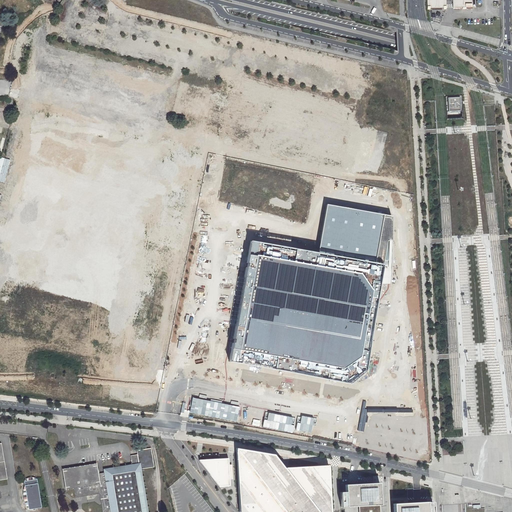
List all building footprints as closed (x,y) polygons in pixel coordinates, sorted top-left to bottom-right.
[(445,0),(427,0),(427,9),(446,9),(446,8),(445,0)] [(452,0),(453,9),(467,8),(472,8),(472,4),(471,0),(452,0)] [(16,30),(7,68),(18,70),(26,33),(16,30)] [(337,164),(351,105),(242,80),(231,127),(245,130),(243,138),(253,141),(252,145),(337,164)] [(205,122),(219,125),(227,92),(188,84),(181,116),(194,119),(192,127),(203,129),(205,122)] [(460,97),(448,98),(449,111),(461,110),(460,97)] [(129,230),(150,144),(32,115),(26,143),(25,143),(19,166),(13,191),(39,197),(37,205),(44,207),(45,202),(54,204),(54,205),(62,207),(63,205),(75,208),(76,207),(89,210),(98,212),(106,214),(103,223),(129,230)] [(227,174),(233,164),(172,152),(162,197),(160,196),(158,206),(154,212),(153,216),(155,217),(151,236),(166,240),(169,228),(164,224),(164,221),(165,220),(169,199),(173,195),(172,197),(179,188),(180,184),(175,181),(175,177),(179,172),(183,173),(168,241),(178,243),(176,249),(197,254),(198,248),(210,251),(227,174)] [(0,181),(4,182),(9,159),(0,156),(0,181)] [(12,192),(11,199),(25,203),(27,196),(12,192)] [(100,342),(126,231),(6,204),(0,229),(0,318),(10,321),(12,312),(18,313),(18,314),(37,318),(37,321),(39,321),(39,323),(44,324),(43,329),(100,342)] [(262,243),(250,241),(246,263),(247,263),(246,267),(245,267),(233,338),(234,338),(233,343),(232,343),(229,362),(240,363),(241,361),(259,364),(273,367),(273,369),(288,372),(289,369),(304,372),(322,376),(322,378),(325,379),(346,382),(349,380),(363,370),(367,347),(369,336),(373,303),(376,303),(385,303),(389,303),(391,303),(391,267),(391,253),(391,252),(391,216),(383,214),(326,204),(319,241),(317,253),(288,248),(287,250),(261,245),(262,243)] [(45,338),(47,330),(35,327),(33,335),(45,338)] [(366,401),(362,401),(357,430),(364,431),(367,412),(367,409),(365,408),(366,401)] [(139,465),(140,469),(154,467),(151,448),(137,450),(138,454),(139,465)] [(331,511),(329,466),(285,468),(284,467),(275,454),(237,448),(239,511),(331,511)] [(139,465),(138,454),(131,455),(132,466),(139,465)] [(228,458),(199,460),(219,486),(230,486),(228,458)] [(98,484),(96,474),(95,464),(64,469),(67,489),(74,487),(98,484)] [(146,511),(140,469),(139,465),(132,466),(106,470),(106,472),(96,474),(98,484),(100,494),(102,511),(146,511)] [(42,507),(37,479),(25,481),(29,509),(42,507)] [(380,511),(379,490),(374,490),(374,483),(357,484),(358,491),(359,506),(358,511),(380,511)] [(98,484),(74,487),(76,498),(100,494),(98,484)] [(346,499),(340,499),(341,505),(341,507),(349,506),(359,506),(358,491),(349,492),(345,492),(346,499)] [(427,511),(427,502),(393,504),(393,511),(427,511)]
